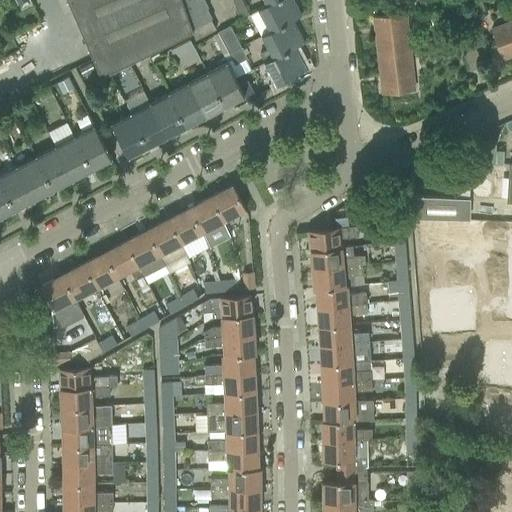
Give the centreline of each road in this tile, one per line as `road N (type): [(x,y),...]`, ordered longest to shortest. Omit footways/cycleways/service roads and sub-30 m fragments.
road 1 (residential): [(0,271),(345,97)]
road 2 (residential): [(292,511),(280,235),(291,219),(362,180)]
road 3 (residential): [(0,276),(23,344),(28,511)]
road 4 (residential): [(362,180),(511,106)]
